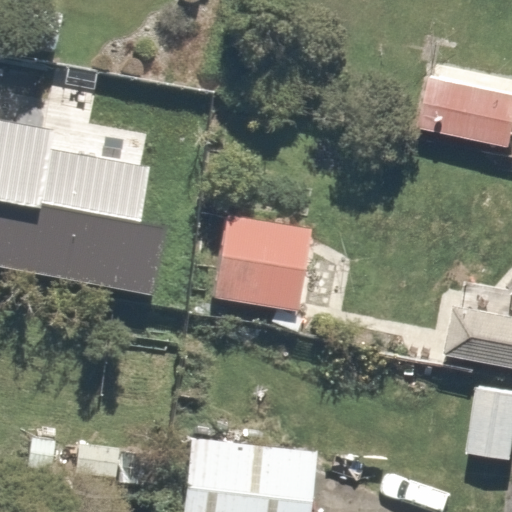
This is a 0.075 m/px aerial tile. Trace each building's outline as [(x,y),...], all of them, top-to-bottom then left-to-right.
[(0,61),(0,153),(43,161),(59,72),(0,61)] [(511,79),(428,64),(418,122),(511,138),(511,79)] [(310,220),(218,215),(213,302),(305,308),(310,220)] [(511,308),(448,296),(439,343),(511,356),(511,308)] [(511,391),(474,387),(467,452),(511,456),(511,391)] [(345,511),(351,436),(186,424),(179,511),(345,511)] [(121,444),(68,440),(65,478),(119,482),(121,444)]
